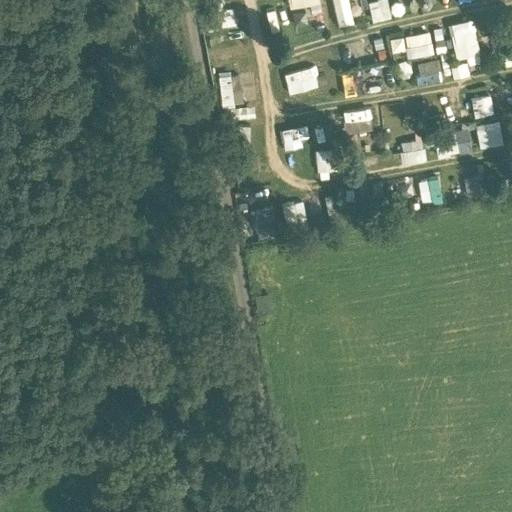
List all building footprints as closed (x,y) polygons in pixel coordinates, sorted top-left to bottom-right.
[(333,0),(338,22),(353,19),(349,0),(333,0)] [(388,0),(368,0),(374,18),(392,13),(388,0)] [(457,56),(481,50),(472,16),(448,22),(457,56)] [(431,29),(406,31),(408,54),(433,52),(431,29)] [(391,36),(392,48),(406,46),(404,34),(391,36)] [(417,59),(418,79),(441,77),(439,58),(417,59)] [(313,63),(284,71),(290,92),(319,83),(313,63)] [(362,90),(360,69),(342,72),(345,92),(362,90)] [(253,101),(254,72),(222,71),(221,100),(253,101)] [(472,94),(474,114),(494,111),(492,92),(472,94)] [(369,105),(346,109),(348,121),(371,116),(369,105)] [(500,118),(476,123),(481,146),(504,141),(500,118)] [(331,119),(314,126),(321,144),(338,138),(331,119)] [(469,125),(435,134),(440,154),(474,146),(469,125)] [(335,154),(329,154),(328,147),(316,148),(318,168),(336,166),(335,154)] [(464,175),(468,193),(487,188),(482,171),(464,175)] [(422,200),(442,198),(439,173),(419,175),(422,200)]
